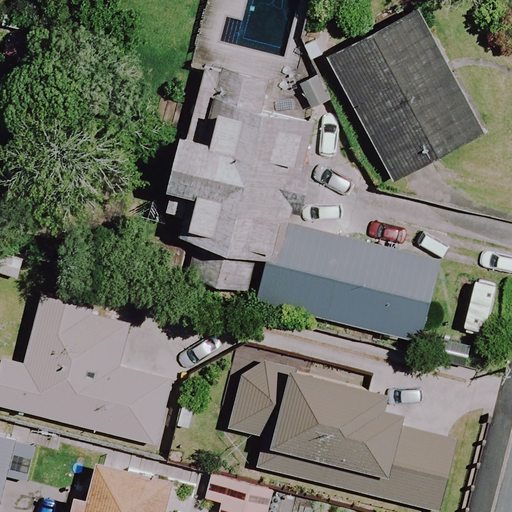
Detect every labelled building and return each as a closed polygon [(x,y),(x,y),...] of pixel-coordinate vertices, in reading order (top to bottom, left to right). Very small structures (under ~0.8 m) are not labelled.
[(479,135),(412,11),(325,58),(393,182),(479,135)] [(269,82),(197,64),(172,161),(203,169),(185,238),(274,261),(263,302),(417,343),(439,262),(288,222),(314,120),(263,106),(269,82)] [(0,349),(0,404),(160,449),(188,352),(30,307),(16,354),(0,349)] [(246,357),(227,427),(277,440),(275,447),(388,477),(382,499),(429,511),(434,511),(452,446),(403,433),(408,414),(375,405),(378,392),(246,357)] [(0,485),(10,439),(0,436),(0,485)] [(167,481),(94,463),(81,511),(171,511),(160,509),(167,481)] [(225,509),(223,511),(264,511),(270,491),(211,474),(203,503),(225,509)]
